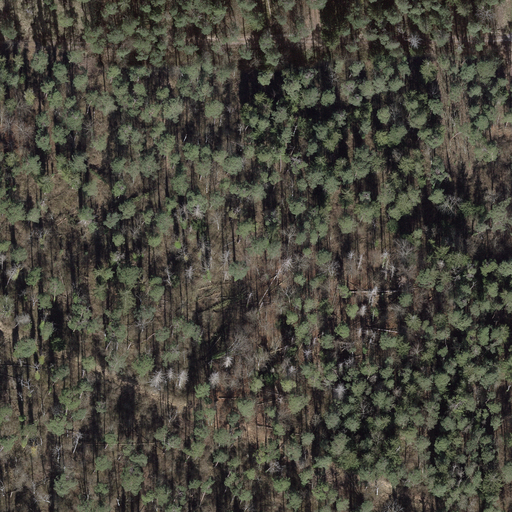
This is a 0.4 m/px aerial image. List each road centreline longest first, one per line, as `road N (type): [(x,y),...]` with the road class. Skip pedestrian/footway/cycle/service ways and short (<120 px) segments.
road 1 (track): [(511,38),(0,45)]
road 2 (track): [(445,511),(0,330)]
